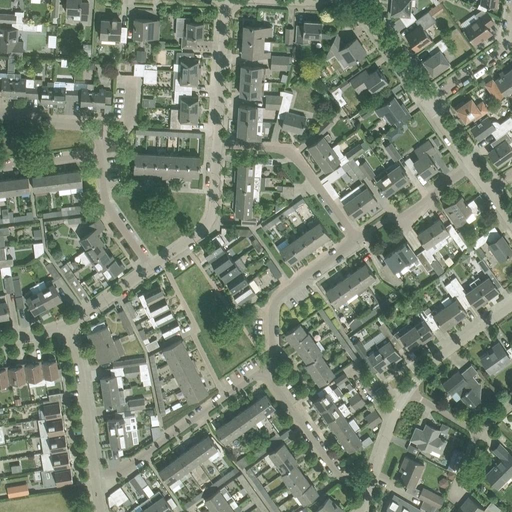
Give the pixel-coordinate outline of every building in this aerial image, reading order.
[(66,0),(67,4),(66,13),(73,13),(73,19),(87,20),(88,12),(89,2),(88,2),(88,5),(81,4),(81,0),(66,0)] [(415,20),(417,19),(410,10),(411,0),(391,0),(391,15),(399,16),(406,26),(415,20)] [(406,36),(416,50),(431,40),(424,30),(436,21),(432,16),(444,9),(439,3),(417,19),(415,20),(419,26),(406,36)] [(493,22),(488,14),(486,12),(481,10),(474,15),(477,19),(464,28),(469,35),(475,43),(483,37),(484,38),(492,33),(487,27),(493,22)] [(15,15),(0,13),(0,20),(15,22),(15,15)] [(203,23),(189,22),(189,18),(190,18),(177,17),(177,18),(179,18),(178,28),(177,28),(177,36),(183,36),(182,47),(196,47),(197,37),(203,37),(203,23)] [(126,42),(127,37),(127,27),(121,26),(121,21),(120,21),(120,23),(117,23),(117,19),(116,18),(113,18),(112,18),(112,20),(101,19),(100,37),(119,38),(119,41),(126,42)] [(158,37),(158,35),(159,25),(152,24),(152,20),(135,19),(134,36),(158,37)] [(321,38),(321,32),(322,22),(304,21),(303,25),(297,24),(296,34),(296,42),(308,43),(308,37),(321,38)] [(243,40),(262,41),(263,34),(271,34),(271,25),(265,25),(265,27),(244,26),(243,40)] [(9,56),(22,56),(23,42),(17,41),(18,30),(9,29),(0,28),(0,30),(0,31),(0,34),(0,48),(9,49),(9,56)] [(293,28),(285,28),(284,42),(292,43),(293,28)] [(349,64),(358,58),(366,52),(356,38),(345,45),(337,34),(332,43),(330,48),(338,59),(343,55),(349,64)] [(448,47),(442,38),(427,49),(432,55),(423,61),(433,74),(449,63),(441,52),(448,47)] [(269,56),(269,52),(270,42),(262,41),(243,40),(242,55),(269,56)] [(82,52),(84,52),(84,58),(91,58),(91,49),(92,44),(83,43),(82,52)] [(137,52),(136,61),(145,61),(145,52),(137,52)] [(181,64),(180,71),(201,72),(201,67),(198,66),(199,59),(194,59),(194,53),(176,52),(176,63),(181,64)] [(144,74),(144,69),(145,63),(134,63),(133,75),(143,75),(143,74),(144,74)] [(241,80),(264,81),(265,67),(242,66),(241,80)] [(511,68),(508,71),(506,69),(503,71),(511,84),(511,68)] [(144,74),(143,82),(156,83),(157,70),(150,69),(144,69),(144,74)] [(373,91),(379,87),(387,82),(381,73),(380,74),(378,70),(372,75),(371,73),(365,77),(361,72),(350,80),(359,92),(369,85),(373,91)] [(173,90),(174,90),(192,91),(192,85),(197,85),(198,77),(200,77),(201,72),(180,71),(174,71),(173,90)] [(505,94),(511,88),(511,84),(503,71),(499,74),(501,76),(495,80),(500,88),(505,94)] [(6,77),(0,76),(0,89),(1,90),(1,93),(8,94),(8,97),(13,97),(14,75),(14,73),(6,72),(6,77)] [(20,77),(20,76),(14,75),(13,97),(18,97),(18,94),(25,95),(24,97),(33,98),(34,79),(26,78),(26,77),(20,77)] [(47,105),(52,105),(53,89),(54,82),(48,81),(47,86),(41,86),(41,88),(41,79),(34,79),(33,98),(41,99),(40,102),(48,102),(47,105)] [(347,79),(331,91),(341,106),(346,102),(341,95),(342,90),(350,84),(347,79)] [(53,89),(52,105),(58,106),(58,103),(65,103),(65,99),(73,99),(73,89),(74,82),(54,80),(54,82),(53,89)] [(263,95),(264,81),(241,80),(240,94),(259,95),(263,95)] [(486,84),(497,100),(503,95),(492,80),(486,84)] [(92,108),(93,91),(94,83),(87,83),(86,88),(81,88),(81,89),(73,89),(73,99),(81,100),(81,104),(87,105),(87,107),(92,108)] [(111,103),(111,93),(111,91),(106,91),(105,89),(99,89),(99,92),(93,91),(92,108),(98,108),(98,105),(105,106),(105,102),(111,103)] [(174,90),(174,96),(174,102),(180,102),(180,109),(200,110),(201,105),(198,105),(198,97),(191,97),(192,91),(174,90)] [(289,108),(293,93),(284,91),(282,96),(281,102),(280,106),(289,108)] [(397,126),(403,121),(411,116),(407,109),(405,111),(394,96),(386,102),(375,110),(379,116),(383,112),(390,122),(393,120),(397,126)] [(475,120),(488,110),(482,102),(476,106),(471,99),(464,104),(462,101),(456,106),(458,108),(457,109),(466,120),(472,116),(475,120)] [(263,107),(249,106),(239,105),(238,120),(256,121),(256,113),(263,114),(263,107)] [(360,113),(364,118),(373,112),(369,106),(360,113)] [(173,115),(173,128),(192,129),(192,123),(197,123),(197,115),(200,115),(200,110),(180,109),(180,115),(173,115)] [(304,125),(305,124),(304,124),(306,117),(286,111),(282,128),(301,133),(304,125)] [(481,119),(475,123),(476,124),(471,128),(479,139),(491,131),(496,139),(506,132),(511,127),(511,118),(510,116),(503,121),(500,124),(499,122),(496,121),(493,121),(491,122),(487,116),(482,120),(481,119)] [(329,117),(316,129),(321,134),(333,122),(329,117)] [(261,141),(262,134),(262,121),(256,121),(238,120),(238,134),(244,135),(243,140),(261,141)] [(397,126),(385,134),(391,142),(403,133),(397,126)] [(511,140),(506,132),(496,139),(490,143),(494,148),(488,152),(490,155),(498,166),(511,155),(511,149),(508,144),(511,140)] [(308,147),(317,159),(331,148),(327,142),(332,138),(328,133),(323,136),(308,147)] [(404,161),(408,165),(414,174),(419,169),(425,177),(438,168),(429,156),(436,151),(428,140),(414,150),(420,157),(414,161),(409,157),(404,161)] [(385,147),(394,160),(401,155),(391,142),(385,147)] [(331,148),(317,159),(325,170),(339,160),(344,156),(340,151),(338,143),(331,148)] [(363,149),(359,144),(345,154),(349,160),(353,157),(363,149)] [(155,174),(156,154),(135,153),(134,173),(134,171),(141,171),(140,176),(148,176),(149,172),(155,172),(155,174)] [(178,155),(156,154),(155,174),(156,174),(156,172),(162,172),(162,177),(170,177),(170,173),(177,173),(177,176),(178,155)] [(200,157),(199,157),(178,155),(177,176),(177,173),(184,174),(184,178),(192,179),(192,174),(198,174),(198,177),(199,177),(200,157)] [(272,158),(258,157),(258,163),(253,163),(247,163),(238,162),(238,170),(235,170),(235,175),(261,176),(261,163),(272,164),(272,158)] [(336,169),(340,174),(351,167),(360,180),(366,176),(359,166),(353,157),(349,160),(336,169)] [(365,161),(359,166),(366,176),(368,179),(374,175),(365,161)] [(397,161),(385,169),(398,186),(409,178),(397,161)] [(336,169),(320,180),(333,199),(339,195),(330,182),(341,175),(340,174),(336,169)] [(374,177),(381,186),(387,194),(398,186),(385,169),(374,177)] [(70,186),(72,185),(82,184),(81,170),(69,172),(70,186)] [(58,187),(70,186),(69,172),(57,173),(58,187)] [(44,175),(46,189),(58,187),(57,173),(44,175)] [(46,189),(44,175),(32,176),(34,190),(46,189)] [(261,177),(261,176),(235,175),(234,181),(237,181),(237,188),(259,190),(260,176),(261,177)] [(16,179),(18,192),(30,191),(28,177),(16,179)] [(4,180),(6,194),(18,192),(16,179),(4,180)] [(351,190),(365,210),(377,201),(363,182),(351,190)] [(259,190),(237,188),(236,196),(233,196),(233,201),(252,202),(258,202),(259,190)] [(365,210),(351,190),(345,195),(340,198),(354,218),(365,210)] [(464,216),(471,211),(472,212),(475,213),(477,212),(479,210),(479,208),(473,199),(467,203),(466,201),(461,196),(449,205),(452,209),(447,213),(457,226),(466,219),(464,216)] [(295,209),(297,207),(305,201),(303,198),(292,205),(295,209)] [(256,226),(256,219),(259,219),(260,210),(252,209),(252,202),(233,201),(233,207),(236,207),(235,215),(242,215),(241,225),(256,226)] [(275,203),(275,212),(286,204),(275,203)] [(283,212),(285,216),(295,209),(292,205),(283,212)] [(62,214),(74,213),(73,209),(73,206),(61,207),(62,214)] [(0,222),(9,222),(8,211),(7,209),(2,210),(3,217),(0,217),(0,222)] [(9,222),(15,221),(21,220),(21,216),(13,217),(12,211),(8,211),(9,222)] [(273,219),(275,223),(285,216),(283,212),(273,219)] [(80,238),(87,248),(101,238),(97,233),(105,227),(99,218),(88,225),(92,230),(80,238)] [(428,226),(437,240),(442,245),(448,241),(446,238),(451,235),(439,218),(428,226)] [(265,230),(275,223),(273,219),(263,227),(265,230)] [(281,231),(286,227),(282,221),(277,225),(281,231)] [(319,243),(329,235),(320,222),(309,229),(319,243)] [(426,247),(421,251),(429,262),(435,258),(429,250),(434,246),(432,243),(437,240),(428,226),(417,234),(426,247)] [(0,247),(4,247),(4,246),(5,246),(3,234),(8,234),(8,227),(0,227),(0,247)] [(300,236),(309,250),(319,243),(309,229),(300,236)] [(471,244),(471,243),(462,230),(458,233),(468,247),(471,244)] [(226,251),(222,245),(225,243),(218,233),(211,239),(214,244),(204,251),(211,262),(226,251)] [(465,249),(468,247),(458,233),(452,237),(462,251),(465,249)] [(471,243),(471,244),(475,249),(476,249),(481,257),(486,255),(481,248),(480,248),(479,246),(488,239),(484,234),(476,239),(471,243)] [(511,249),(501,235),(488,244),(499,260),(507,255),(509,254),(509,253),(511,250),(511,249)] [(299,257),(309,250),(300,236),(290,243),(299,257)] [(101,238),(87,248),(78,254),(81,257),(80,262),(84,262),(85,264),(91,260),(105,250),(102,245),(104,243),(101,238)] [(251,242),(254,247),(259,243),(256,238),(251,242)] [(433,267),(429,262),(421,251),(416,255),(407,241),(395,249),(405,263),(410,270),(421,263),(427,271),(433,267)] [(42,242),(34,243),(36,257),(44,252),(42,242)] [(263,248),(259,243),(254,247),(258,251),(263,248)] [(299,257),(290,243),(279,250),(289,264),(299,257)] [(468,247),(465,249),(468,253),(474,248),(471,244),(468,247)] [(4,247),(0,247),(0,259),(0,260),(1,266),(13,265),(12,258),(5,259),(4,247)] [(399,277),(399,278),(394,271),(405,263),(395,249),(384,257),(387,262),(383,266),(394,282),(397,286),(402,281),(399,277)] [(101,268),(115,258),(112,254),(109,256),(105,250),(91,260),(98,270),(99,271),(101,269),(101,268)] [(219,272),(233,262),(226,251),(211,262),(219,272)] [(60,266),(63,264),(55,252),(51,255),(60,266)] [(97,278),(104,273),(108,279),(125,267),(121,263),(119,264),(115,258),(101,268),(101,269),(99,271),(98,270),(93,274),(97,278)] [(219,272),(227,282),(241,272),(241,271),(246,267),(239,258),(233,262),(219,272)] [(487,275),(492,272),(482,258),(477,262),(487,275)] [(46,264),(45,265),(56,279),(61,276),(51,261),(46,264)] [(67,277),(73,273),(66,263),(63,264),(60,266),(67,277)] [(356,270),(365,284),(375,277),(366,263),(356,270)] [(281,274),(274,264),(269,267),(277,278),(281,274)] [(355,291),(365,284),(356,270),(346,278),(355,291)] [(227,282),(234,292),(248,282),(241,272),(227,282)] [(74,287),(80,283),(73,273),(67,277),(70,281),(74,287)] [(267,283),(272,280),(268,273),(263,276),(267,283)] [(11,275),(4,276),(7,291),(14,290),(12,279),(12,275),(11,275)] [(465,291),(455,277),(453,279),(450,280),(451,281),(458,291),(460,294),(465,291)] [(473,280),(487,298),(498,290),(489,277),(481,282),(478,277),(473,280)] [(12,279),(14,290),(15,296),(22,295),(19,278),(12,279)] [(336,285),(345,298),(355,291),(346,278),(336,285)] [(46,286),(40,289),(48,305),(61,298),(51,279),(45,282),(46,286)] [(253,279),(249,282),(248,282),(234,292),(233,293),(244,308),(258,298),(255,293),(260,289),(253,279)] [(487,298),(473,280),(469,283),(473,288),(466,293),(475,306),(487,298)] [(445,307),(455,321),(466,312),(464,309),(468,306),(458,291),(451,281),(444,285),(452,296),(449,298),(452,302),(445,307)] [(80,283),(74,287),(81,298),(87,294),(80,283)] [(148,305),(165,296),(166,296),(160,285),(139,296),(144,306),(148,304),(148,305)] [(325,292),(331,300),(335,305),(345,298),(336,285),(325,292)] [(35,312),(48,305),(40,289),(33,293),(31,290),(24,293),(35,312)] [(0,318),(9,317),(5,294),(0,295),(0,318)] [(150,317),(170,307),(165,296),(148,305),(148,304),(144,306),(150,317)] [(380,304),(382,308),(392,301),(390,297),(380,304)] [(129,314),(134,312),(135,311),(130,300),(124,303),(129,314)] [(370,311),(372,315),(382,308),(380,304),(370,311)] [(155,328),(159,325),(159,326),(176,317),(175,317),(170,307),(150,317),(155,328)] [(443,329),(455,321),(445,307),(437,312),(434,308),(426,314),(429,318),(434,315),(443,329)] [(318,310),(325,321),(329,318),(321,308),(318,310)] [(134,331),(133,329),(130,324),(123,309),(118,312),(129,334),(134,331)] [(434,326),(429,318),(426,314),(423,310),(418,313),(422,320),(411,328),(421,342),(433,333),(430,329),(434,326)] [(360,319),(362,322),(372,315),(370,311),(360,319)] [(347,323),(352,329),(362,322),(360,319),(358,316),(347,323)] [(166,336),(173,332),(182,328),(176,317),(159,326),(160,326),(166,336)] [(325,321),(332,330),(336,328),(329,318),(325,321)] [(114,340),(112,335),(108,325),(106,326),(104,320),(90,326),(92,332),(87,334),(93,348),(114,340)] [(384,322),(378,326),(385,336),(387,339),(388,339),(393,335),(393,334),(384,322)] [(292,344),(294,343),(308,333),(307,332),(306,333),(299,323),(285,334),(292,344)] [(346,333),(350,330),(345,323),(342,325),(346,333)] [(332,330),(339,340),(342,337),(336,328),(332,330)] [(410,350),(421,342),(411,328),(401,335),(398,331),(393,334),(393,335),(404,351),(409,348),(410,350)] [(145,333),(140,335),(149,351),(159,345),(156,338),(150,341),(145,333)] [(301,353),(315,343),(308,333),(294,343),(301,353)] [(396,360),(401,356),(389,340),(388,339),(387,339),(385,336),(376,343),(388,360),(393,357),(396,360)] [(339,340),(346,350),(350,347),(342,337),(339,340)] [(99,364),(108,360),(120,355),(114,340),(93,348),(99,364)] [(181,340),(172,344),(163,349),(185,393),(189,402),(208,392),(207,392),(203,386),(204,385),(198,373),(197,373),(194,367),(194,366),(190,360),(191,359),(185,347),(184,347),(181,341),(181,340)] [(388,360),(376,343),(371,347),(366,350),(359,340),(353,344),(362,357),(366,363),(371,359),(380,372),(385,368),(383,364),(388,360)] [(322,352),(315,343),(301,353),(308,362),(319,354),(322,352)] [(510,358),(511,357),(509,354),(508,355),(499,343),(493,347),(495,349),(489,354),(488,353),(486,354),(485,353),(479,357),(490,372),(510,358)] [(346,350),(348,352),(354,360),(357,358),(350,347),(346,350)] [(313,374),(326,364),(319,354),(308,362),(305,364),(313,374)] [(113,367),(124,366),(139,364),(147,363),(146,357),(133,359),(112,361),(113,367)] [(43,360),(45,378),(54,377),(55,381),(63,380),(61,368),(57,368),(56,360),(55,360),(55,358),(49,359),(49,361),(43,362),(43,360)] [(26,363),(29,381),(45,378),(43,360),(33,362),(33,364),(26,365),(26,363)] [(9,366),(12,384),(29,381),(26,363),(16,365),(16,367),(10,368),(9,366)] [(147,363),(139,364),(141,374),(149,373),(147,363)] [(139,364),(124,366),(126,376),(141,374),(139,364)] [(320,384),(328,378),(333,375),(326,364),(313,374),(320,384)] [(0,385),(12,384),(9,366),(0,367),(0,385)] [(456,402),(461,398),(470,408),(480,399),(472,388),(479,383),(467,368),(460,374),(458,371),(443,383),(452,394),(450,395),(456,402)] [(152,371),(155,386),(160,384),(160,383),(163,381),(162,378),(159,380),(156,369),(152,371)] [(338,385),(348,378),(344,373),(334,380),(338,385)] [(103,391),(123,388),(121,375),(102,377),(103,391)] [(318,407),(321,411),(333,402),(339,398),(334,392),(328,384),(317,392),(320,396),(312,402),(316,409),(318,407)] [(125,402),(124,393),(123,388),(103,391),(105,405),(125,402)] [(351,404),(361,397),(358,392),(348,399),(351,404)] [(266,394),(256,402),(268,419),(264,414),(274,407),(266,394)] [(129,401),(131,410),(135,409),(145,407),(154,405),(153,397),(129,401)] [(355,409),(357,408),(365,402),(361,397),(351,404),(355,409)] [(46,418),(62,415),(60,408),(62,408),(61,398),(49,400),(43,401),(46,418)] [(246,409),(255,421),(260,417),(261,418),(260,419),(263,423),(268,419),(256,402),(246,409)] [(321,416),(326,422),(347,407),(344,402),(337,407),(333,402),(321,411),(323,414),(321,416)] [(332,427),(335,431),(348,422),(343,416),(350,411),(347,407),(326,422),(330,428),(332,427)] [(108,419),(110,433),(131,430),(131,429),(132,428),(132,424),(130,423),(129,416),(135,415),(135,409),(131,410),(115,412),(116,418),(108,419)] [(236,416),(245,428),(255,421),(246,409),(236,416)] [(369,421),(379,414),(375,410),(365,417),(369,421)] [(152,426),(159,424),(157,414),(150,415),(152,426)] [(372,426),(382,419),(379,414),(369,421),(372,426)] [(38,419),(40,436),(66,431),(64,432),(63,425),(65,425),(64,415),(46,418),(38,419)] [(236,416),(226,423),(235,435),(245,428),(236,416)] [(348,422),(335,431),(337,434),(336,436),(340,442),(355,431),(354,431),(359,427),(353,418),(348,422)] [(225,442),(235,435),(226,423),(216,430),(225,442)] [(439,456),(440,453),(446,440),(444,439),(442,438),(442,439),(437,436),(439,430),(426,424),(423,430),(416,427),(410,440),(418,443),(417,445),(430,450),(429,452),(439,456)] [(151,427),(152,431),(153,440),(161,435),(159,426),(151,427)] [(283,439),(289,435),(293,432),(290,428),(280,435),(283,439)] [(133,443),(132,437),(131,430),(110,433),(111,447),(133,443)] [(41,453),(69,448),(67,448),(66,442),(68,441),(66,431),(40,436),(43,452),(41,453)] [(362,442),(355,431),(340,442),(345,448),(346,447),(349,451),(356,446),(360,443),(362,442)] [(208,435),(198,443),(207,455),(217,448),(208,435)] [(273,446),(283,439),(280,435),(270,442),(273,446)] [(273,446),(270,442),(260,449),(263,453),(273,446)] [(269,452),(276,463),(290,453),(283,442),(269,452)] [(197,462),(207,455),(198,443),(189,450),(197,462)] [(364,447),(360,443),(356,446),(359,451),(364,447)] [(486,475),(493,482),(497,487),(511,472),(511,455),(509,452),(508,453),(499,444),(493,450),(502,459),(496,465),(495,464),(494,465),(495,466),(486,475)] [(41,453),(43,470),(70,465),(69,458),(71,458),(69,448),(41,453)] [(251,456),(253,460),(263,453),(260,449),(251,456)] [(187,469),(197,462),(189,450),(179,457),(187,469)] [(253,460),(251,456),(248,453),(235,462),(239,465),(242,468),(253,460)] [(295,464),(296,464),(298,463),(290,453),(276,463),(283,472),(295,464)] [(455,471),(461,458),(453,455),(447,469),(455,472),(455,471)] [(187,469),(179,457),(169,464),(181,481),(191,474),(187,469)] [(399,481),(414,487),(423,464),(405,457),(399,470),(403,472),(399,481)] [(174,491),(184,484),(181,481),(169,464),(159,471),(174,491)] [(281,474),(288,484),(303,474),(296,464),(295,464),(283,472),(281,474)] [(57,485),(63,484),(73,482),(72,475),(74,475),(72,465),(70,465),(43,470),(41,470),(44,486),(57,484),(57,485)] [(246,470),(253,480),(256,477),(249,467),(246,470)] [(235,468),(223,476),(225,480),(237,471),(235,468)] [(139,473),(135,476),(143,487),(148,484),(139,473)] [(242,473),(237,476),(244,486),(249,483),(242,473)] [(309,484),(303,474),(288,484),(295,494),(297,493),(296,493),(309,484)] [(135,476),(129,480),(139,494),(144,491),(142,488),(143,487),(135,476)] [(223,476),(213,483),(215,487),(225,480),(223,476)] [(256,477),(253,480),(260,490),(263,487),(256,477)] [(215,487),(213,483),(209,478),(199,486),(203,491),(205,494),(215,487)] [(249,483),(244,486),(251,496),(256,492),(249,483)] [(296,493),(297,493),(304,503),(318,493),(311,483),(309,484),(296,493)] [(177,505),(171,496),(166,500),(159,490),(154,493),(148,484),(143,487),(150,497),(160,511),(170,511),(173,510),(172,508),(177,505)] [(205,500),(211,510),(226,499),(222,494),(228,490),(225,485),(205,500)] [(120,486),(115,490),(123,501),(128,498),(120,486)] [(418,497),(423,500),(440,508),(444,497),(423,486),(418,497)] [(18,487),(7,488),(8,497),(19,495),(18,487)] [(263,487),(260,490),(267,500),(270,497),(263,487)] [(115,490),(110,494),(110,495),(108,496),(110,506),(116,502),(118,505),(123,501),(115,490)] [(193,497),(196,501),(205,494),(203,491),(193,497)] [(256,492),(251,496),(258,506),(263,502),(256,492)] [(419,511),(421,510),(393,494),(386,507),(387,508),(384,511),(419,511)] [(231,495),(211,510),(213,511),(228,511),(238,505),(234,500),(234,499),(231,495)] [(160,511),(150,497),(140,504),(145,511),(160,511)] [(186,508),(196,501),(193,497),(183,505),(186,508)] [(270,497),(267,500),(274,509),(277,507),(270,497)] [(329,497),(322,504),(314,511),(338,511),(342,508),(329,497)] [(459,511),(481,511),(484,510),(477,504),(469,498),(463,505),(464,506),(459,511)] [(438,511),(440,508),(423,500),(420,506),(429,511),(428,511),(438,511)] [(501,511),(503,511),(492,501),(489,504),(497,511),(501,511)] [(263,502),(258,506),(262,511),(269,511),(270,511),(263,502)]
